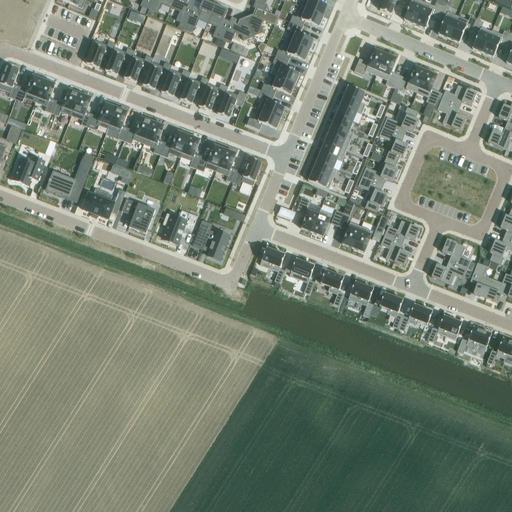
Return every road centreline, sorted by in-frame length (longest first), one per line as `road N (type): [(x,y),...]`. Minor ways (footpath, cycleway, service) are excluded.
road 1 (residential): [(286,157),(0,48)]
road 2 (residential): [(0,191),(223,280),(235,276),(256,227)]
road 3 (residential): [(411,285),(256,227)]
road 4 (residential): [(467,150),(427,133),(398,203),(439,220)]
road 5 (residential): [(439,220),(479,236),(508,166),(467,150)]
road 6 (residential): [(496,80),(346,17)]
road 7 (residential): [(286,157),(346,17)]
